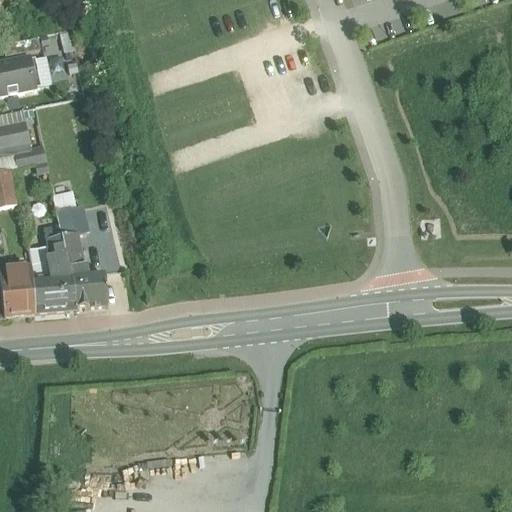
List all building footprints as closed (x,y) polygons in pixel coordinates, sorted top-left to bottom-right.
[(29,62),(0,67),(0,101),(36,95),(35,92),(50,89),(45,62),(30,65),(29,62)] [(24,127),(0,132),(0,162),(15,159),(30,156),(24,127)] [(30,156),(15,159),(18,171),(36,167),(38,177),(47,176),(43,153),(30,156)] [(15,159),(0,162),(0,174),(9,173),(18,171),(15,159)] [(9,173),(0,174),(0,212),(17,209),(9,173)] [(80,214),(56,219),(59,233),(61,242),(77,239),(78,240),(86,239),(80,214)] [(59,233),(43,237),(53,282),(42,283),(32,284),(34,318),(76,315),(76,314),(69,281),(61,242),(59,233)] [(77,239),(61,242),(69,281),(76,314),(88,314),(88,313),(106,312),(103,278),(85,280),(78,240),(77,239)] [(41,270),(30,271),(32,284),(42,283),(41,270)] [(30,271),(0,273),(0,294),(4,321),(34,318),(32,284),(30,271)]
